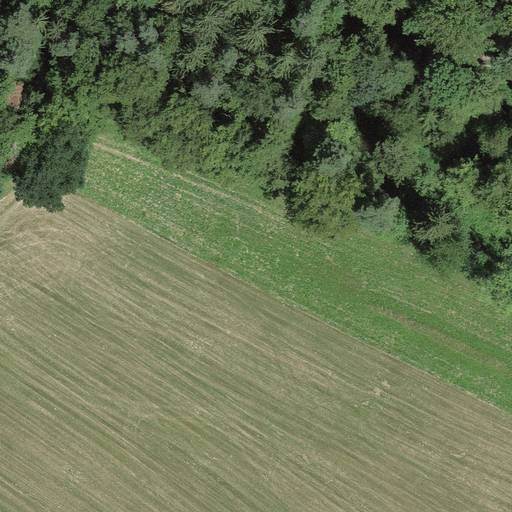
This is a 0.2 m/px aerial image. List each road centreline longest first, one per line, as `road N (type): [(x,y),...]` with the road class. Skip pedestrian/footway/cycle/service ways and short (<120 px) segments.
road 1 (track): [(0,174),(271,0)]
road 2 (track): [(318,0),(511,81)]
